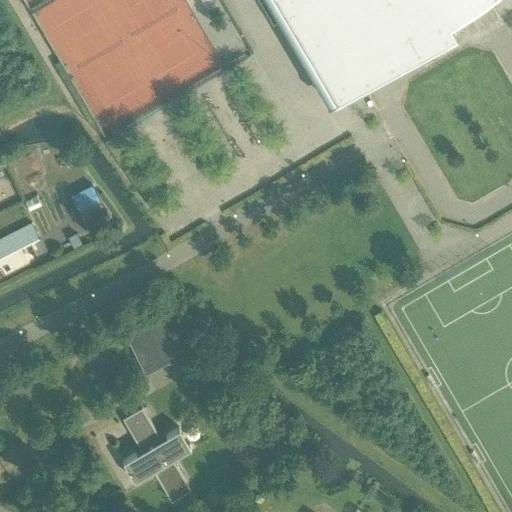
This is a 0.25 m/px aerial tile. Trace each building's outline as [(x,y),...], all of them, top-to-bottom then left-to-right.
[(267,0),(328,101),(345,91),(455,27),(448,15),(474,0),(267,0)] [(270,115),(265,107),(255,113),(260,121),(270,115)] [(24,202),(29,211),(41,205),(36,196),(24,202)] [(125,334),(136,355),(172,337),(161,316),(125,334)] [(431,386),(435,383),(429,373),(425,375),(431,386)] [(126,460),(135,477),(133,478),(134,480),(152,469),(169,497),(188,486),(172,457),(190,446),(190,445),(187,447),(177,430),(180,428),(179,427),(160,438),(142,406),(122,417),(141,449),(122,460),(123,462),(126,460)] [(475,462),(479,460),(473,450),(470,452),(475,462)]
